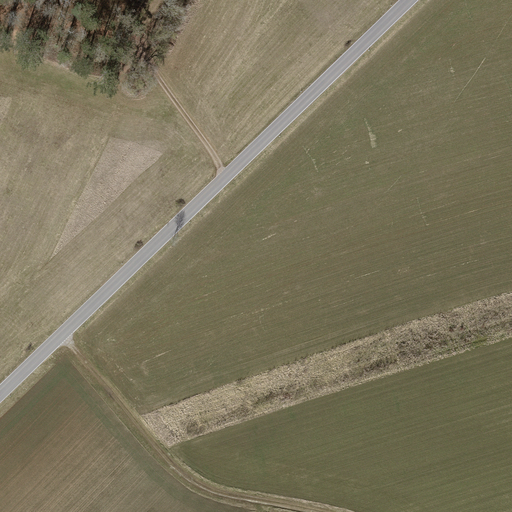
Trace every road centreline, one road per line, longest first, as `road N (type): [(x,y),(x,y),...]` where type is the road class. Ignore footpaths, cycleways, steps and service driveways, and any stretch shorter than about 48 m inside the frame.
road 1 (tertiary): [(0,394),(409,0)]
road 2 (track): [(313,511),(224,493),(178,468),(63,333)]
road 3 (track): [(226,177),(144,55)]
